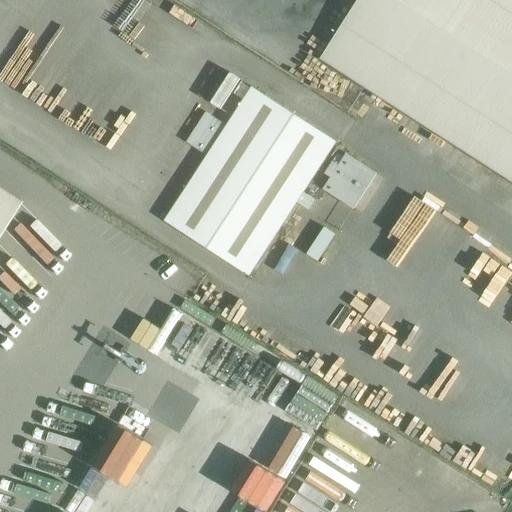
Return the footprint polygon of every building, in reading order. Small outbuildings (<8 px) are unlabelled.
[(511,0),(358,0),(321,60),(511,182),(511,0)] [(251,88),(165,222),(249,276),(336,143),(299,121),(251,88)] [(347,148),(330,174),(336,177),(329,188),(361,209),(385,172),(347,148)] [(0,190),(0,234),(20,203),(0,190)] [(417,194),(390,242),(402,248),(414,226),(430,234),(444,208),(417,194)] [(329,224),(312,254),(325,261),(342,231),(329,224)] [(405,381),(435,320),(411,307),(380,368),(405,381)] [(188,368),(213,328),(182,309),(157,349),(188,368)] [(100,464),(116,472),(140,429),(124,420),(100,464)] [(277,468),(294,478),(318,436),(300,426),(277,468)] [(273,511),(291,475),(237,448),(205,511),(273,511)] [(474,449),(465,465),(498,486),(508,471),(474,449)] [(96,465),(67,511),(92,511),(114,476),(96,465)]
